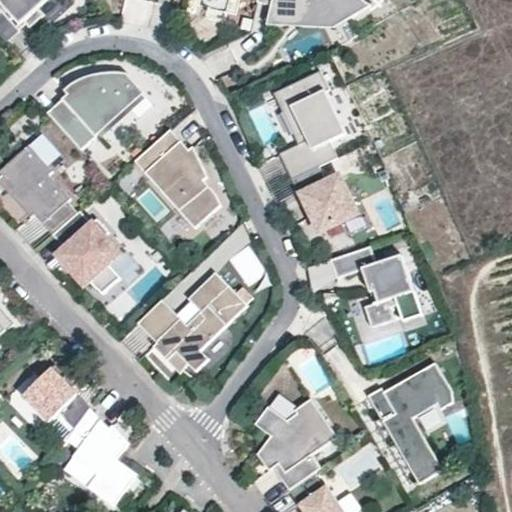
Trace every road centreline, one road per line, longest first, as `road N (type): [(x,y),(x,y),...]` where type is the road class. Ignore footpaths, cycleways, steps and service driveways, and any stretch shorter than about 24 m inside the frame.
road 1 (residential): [(0,109),(54,60),(93,42),(159,51),(202,87),(292,271),(294,296),(192,443)]
road 2 (residential): [(0,240),(192,443)]
